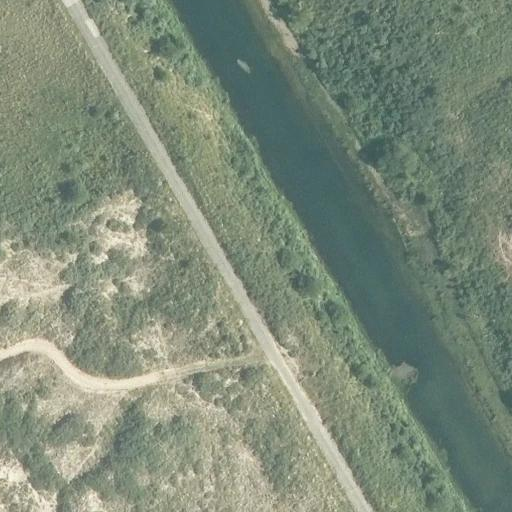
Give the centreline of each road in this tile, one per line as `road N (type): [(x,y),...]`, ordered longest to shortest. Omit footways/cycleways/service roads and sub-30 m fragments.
road 1 (track): [(364,511),(70,0)]
road 2 (unknown): [(0,357),(25,345),(44,347),(100,384),(272,354)]
